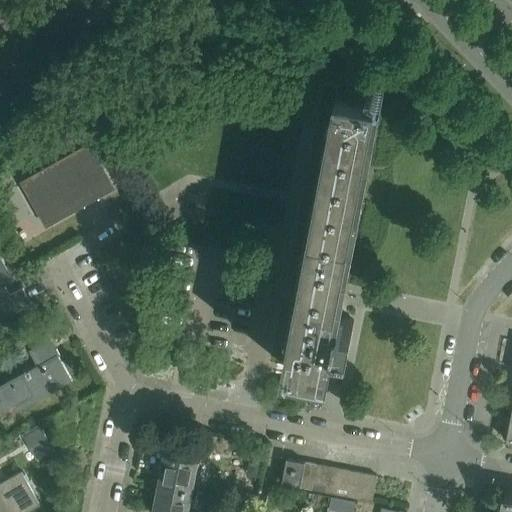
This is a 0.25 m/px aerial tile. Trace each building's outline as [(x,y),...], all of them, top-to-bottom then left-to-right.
[(338,88),(333,117),(285,367),(330,375),(337,342),(341,342),(341,344),(350,345),(355,321),(346,319),(345,320),(341,320),(384,97),(338,88)] [(69,147),(91,135),(82,120),(61,132),(69,147)] [(66,159),(70,166),(72,170),(46,184),(47,185),(48,185),(64,213),(83,202),(81,200),(94,193),(95,195),(111,186),(89,145),(58,162),(59,163),(66,159)] [(0,289),(18,279),(8,261),(0,264),(0,289)] [(24,290),(0,303),(8,318),(32,305),(24,290)] [(37,326),(41,334),(52,328),(47,320),(37,326)] [(61,356),(52,340),(31,352),(39,366),(22,376),(22,375),(0,387),(0,397),(5,407),(4,408),(5,410),(18,403),(22,409),(19,410),(20,411),(73,381),(59,357),(61,356)] [(36,459),(56,450),(43,424),(24,434),(36,459)] [(165,455),(160,485),(198,492),(200,482),(195,480),(198,462),(165,455)] [(283,482),(302,486),(306,462),(288,458),(283,482)] [(306,462),(302,486),(301,488),(313,490),(318,464),(306,462)] [(330,467),(318,464),(313,490),(325,492),(330,467)] [(342,469),(330,467),(325,492),(337,495),(342,469)] [(354,471),(342,469),(337,495),(349,497),(354,471)] [(366,474),(354,471),(349,497),(361,499),(366,474)] [(0,511),(23,511),(40,503),(23,473),(0,485),(0,511)] [(373,501),(378,476),(366,474),(361,499),(373,501)] [(198,492),(160,485),(154,511),(188,511),(190,502),(196,503),(198,492)] [(270,490),(267,502),(276,504),(279,491),(270,490)] [(260,496),(248,494),(246,502),(258,504),(260,496)] [(511,511),(511,496),(504,495),(500,511),(511,511)] [(258,504),(246,502),(245,509),(257,511),(258,504)] [(274,511),(276,504),(267,502),(265,511),(274,511)]
